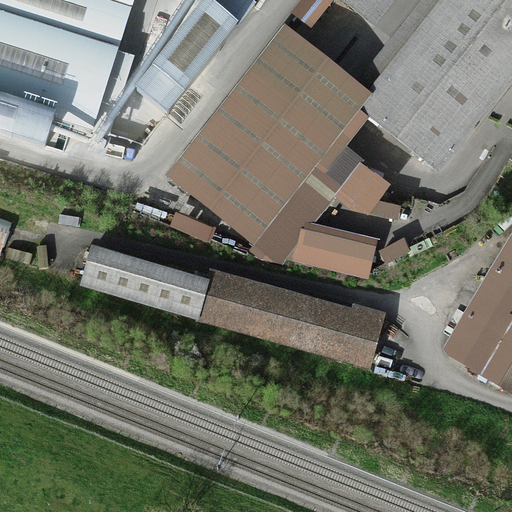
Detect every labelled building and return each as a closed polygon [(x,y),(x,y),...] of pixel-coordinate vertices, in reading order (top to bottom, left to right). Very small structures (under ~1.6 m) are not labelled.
[(92,133),(114,62),(129,15),(133,0),(0,0),(0,138),(36,150),(46,119),(92,133)] [(242,0),(208,0),(131,98),(159,120),(250,6),(242,0)] [(333,0),(373,31),(397,0),(333,0)] [(511,81),(511,0),(446,0),(357,118),(439,179),(511,81)] [(166,181),(253,249),(367,104),(280,36),(166,181)] [(0,254),(9,227),(0,224),(0,254)] [(511,235),(446,352),(511,389),(511,235)] [(77,293),(197,325),(208,286),(87,253),(77,293)] [(381,323),(211,275),(208,286),(197,325),(367,373),(381,323)]
